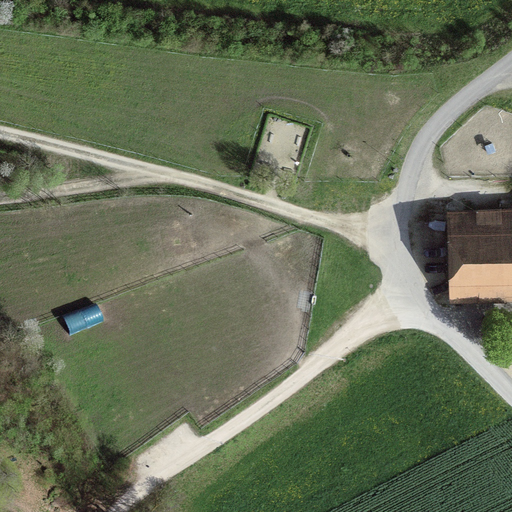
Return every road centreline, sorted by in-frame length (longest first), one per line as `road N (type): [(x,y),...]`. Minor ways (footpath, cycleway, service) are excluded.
road 1 (residential): [(511,398),(413,296),(390,238),(390,212),(420,137),(511,50)]
road 2 (motorway): [(98,0),(511,69)]
road 3 (track): [(413,296),(114,511)]
road 4 (track): [(143,172),(349,228),(393,249)]
road 5 (track): [(0,123),(143,172)]
road 6 (track): [(0,184),(143,172)]
